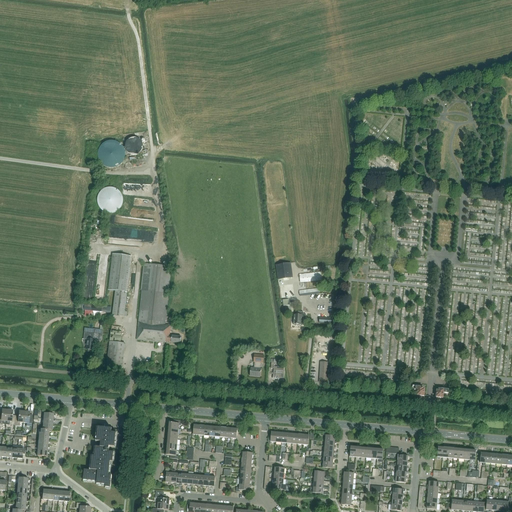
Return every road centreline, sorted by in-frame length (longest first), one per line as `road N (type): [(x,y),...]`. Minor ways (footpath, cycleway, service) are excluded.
road 1 (unclassified): [(511,414),(130,378)]
road 2 (track): [(108,249),(151,254),(163,245),(129,0)]
road 3 (track): [(0,158),(154,172)]
